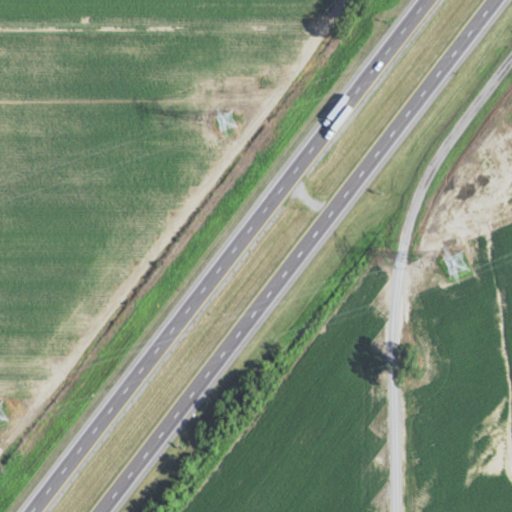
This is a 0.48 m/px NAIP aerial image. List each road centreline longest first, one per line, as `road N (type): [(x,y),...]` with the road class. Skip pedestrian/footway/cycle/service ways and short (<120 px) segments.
road 1 (motorway): [(423,0),(28,511)]
road 2 (motorway): [(100,511),(494,0)]
road 3 (residential): [(398,393),(401,249),(411,207),(429,167),(511,59)]
road 4 (residential): [(0,21),(296,21)]
